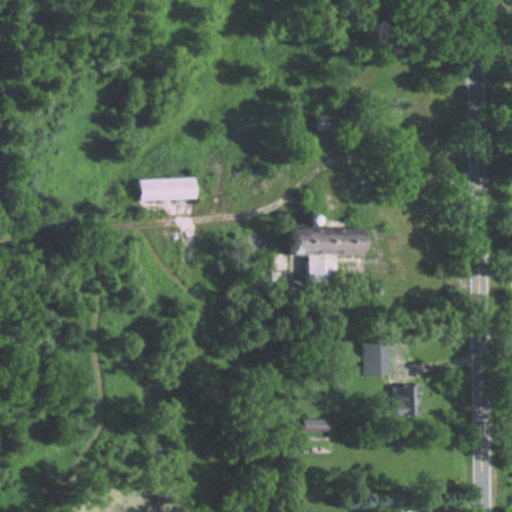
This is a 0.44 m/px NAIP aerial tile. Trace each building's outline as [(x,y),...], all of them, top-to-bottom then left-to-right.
[(397,67),(364,67),(364,89),(397,89),(397,67)] [(341,148),(341,111),(305,111),(306,148),(341,148)] [(132,180),(133,202),(190,199),(189,177),(132,180)] [(284,228),(284,254),(301,254),(301,282),(329,282),(329,256),(356,256),(357,228),(284,228)] [(386,375),(386,337),(360,338),(360,375),(386,375)] [(391,385),(391,416),(414,416),(414,385),(391,385)]
